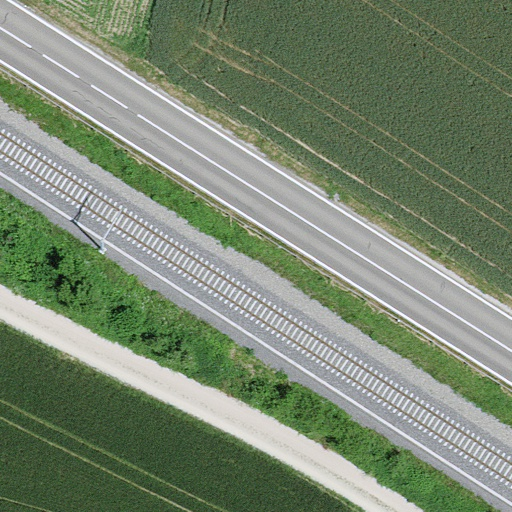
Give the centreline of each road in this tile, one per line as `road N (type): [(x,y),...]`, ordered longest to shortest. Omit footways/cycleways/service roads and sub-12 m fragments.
road 1 (secondary): [(511,341),(0,21)]
road 2 (track): [(0,308),(315,452),(396,511)]
